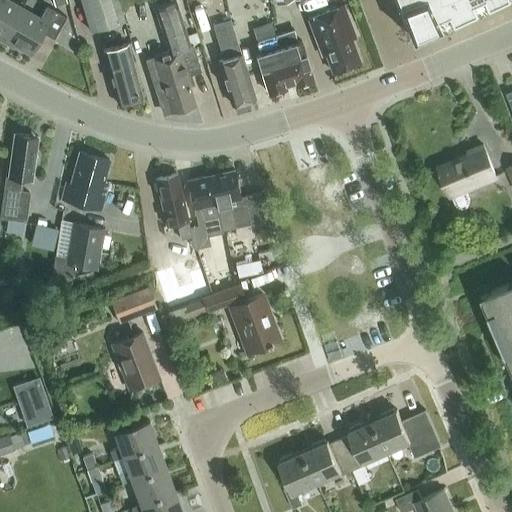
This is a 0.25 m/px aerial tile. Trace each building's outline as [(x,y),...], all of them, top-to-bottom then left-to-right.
[(0,0),(0,37),(4,39),(22,7),(9,0),(0,0)] [(81,0),(90,30),(126,19),(119,0),(81,0)] [(352,0),(370,54),(400,45),(385,0),(352,0)] [(398,0),(413,39),(497,0),(398,0)] [(200,70),(199,67),(193,46),(190,46),(175,1),(154,7),(168,52),(145,59),(163,114),(196,104),(190,85),(194,83),(191,73),(200,70)] [(358,38),(345,5),(308,19),(319,48),(323,47),(333,73),(360,63),(352,40),(358,38)] [(40,17),(22,7),(4,39),(31,55),(43,33),(54,39),(66,17),(46,6),(40,17)] [(212,26),(220,52),(223,61),(219,62),(233,105),(255,98),(230,21),(212,26)] [(294,31),(275,37),(290,87),(313,79),(301,42),(297,43),(294,31)] [(275,37),(257,43),(261,55),(257,56),(269,93),(290,87),(275,37)] [(118,104),(142,97),(127,44),(104,50),(118,104)] [(37,137),(13,133),(7,177),(4,176),(0,206),(0,216),(20,219),(24,191),(18,191),(20,179),(30,180),(37,137)] [(466,189),(497,176),(483,144),(469,149),(470,152),(439,164),(456,206),(462,208),(469,206),(470,200),(466,189)] [(103,182),(109,160),(79,153),(71,185),(66,183),(62,200),(100,210),(107,183),(103,182)] [(236,226),(249,223),(251,222),(254,233),(269,230),(261,192),(240,197),(234,169),(210,175),(218,209),(231,206),(236,226)] [(191,238),(188,222),(177,174),(156,178),(167,226),(177,224),(181,241),(191,238)] [(190,228),(195,249),(210,245),(208,236),(223,233),(218,209),(210,175),(187,180),(194,214),(196,214),(199,226),(190,228)] [(104,228),(73,222),(65,262),(96,268),(104,228)] [(207,312),(227,305),(245,352),(281,339),(263,291),(244,298),(239,284),(208,296),(189,303),(190,305),(174,311),(160,273),(154,275),(173,326),(188,320),(188,318),(206,311),(207,312)] [(511,281),(482,294),(500,335),(501,335),(501,332),(503,332),(511,353),(511,281)] [(148,285),(110,300),(119,323),(157,308),(148,285)] [(46,327),(52,345),(71,340),(65,322),(46,327)] [(129,389),(159,377),(142,332),(111,344),(129,389)] [(23,402),(25,417),(46,414),(44,399),(23,402)] [(409,441),(415,456),(442,444),(426,409),(402,419),(397,408),(395,409),(394,407),(382,413),(383,415),(373,419),(387,451),(409,441)] [(114,433),(123,457),(158,444),(149,420),(114,433)] [(339,438),(353,469),(363,464),(362,462),(386,451),(372,420),(349,431),(350,433),(339,438)] [(29,441),(25,430),(10,435),(9,433),(0,436),(0,453),(14,448),(14,447),(29,441)] [(342,473),(353,469),(339,438),(329,443),(328,440),(304,450),(318,481),(341,471),(342,473)] [(166,467),(158,444),(123,457),(128,471),(119,474),(123,483),(131,480),(166,467)] [(70,457),(66,447),(56,450),(60,461),(70,457)] [(296,491),(318,481),(304,450),(278,462),(289,486),(284,488),(294,508),(302,504),(296,491)] [(87,470),(98,466),(93,453),(82,457),(87,470)] [(131,480),(140,504),(175,491),(166,467),(131,480)] [(95,493),(106,489),(102,476),(91,480),(95,493)] [(402,511),(417,506),(419,511),(451,511),(449,507),(451,506),(444,488),(422,498),(418,489),(396,498),(401,511),(402,511)] [(182,511),(175,491),(140,504),(131,507),(132,511),(182,511)] [(102,511),(115,511),(111,500),(100,504),(102,511)] [(372,506),(374,511),(378,511),(388,508),(385,500),(372,506)]
